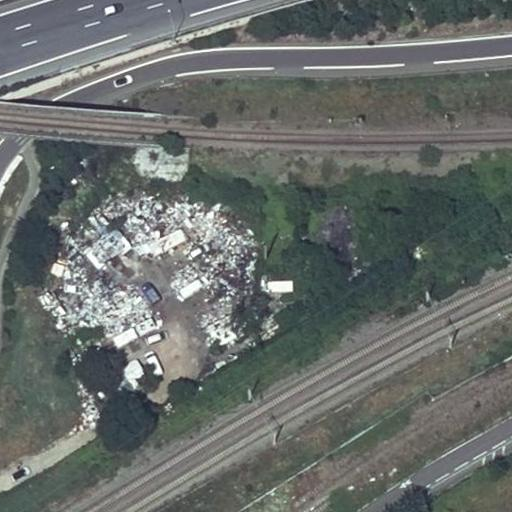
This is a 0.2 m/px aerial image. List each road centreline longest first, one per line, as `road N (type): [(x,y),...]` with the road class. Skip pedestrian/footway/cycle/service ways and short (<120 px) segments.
road 1 (motorway): [(0,157),(54,106),(169,65),(511,44)]
road 2 (motorway): [(0,50),(164,0)]
road 3 (unclassified): [(511,425),(368,511)]
